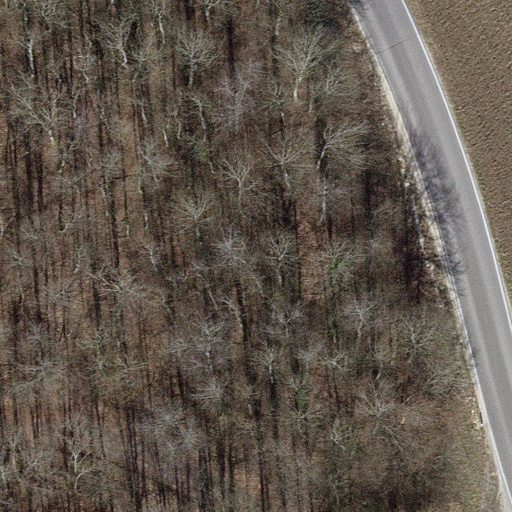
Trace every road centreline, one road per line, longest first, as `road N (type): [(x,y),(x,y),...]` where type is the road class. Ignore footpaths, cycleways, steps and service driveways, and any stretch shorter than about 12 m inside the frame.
road 1 (tertiary): [(378,0),(435,126),(511,381)]
road 2 (track): [(0,410),(107,424),(288,511)]
